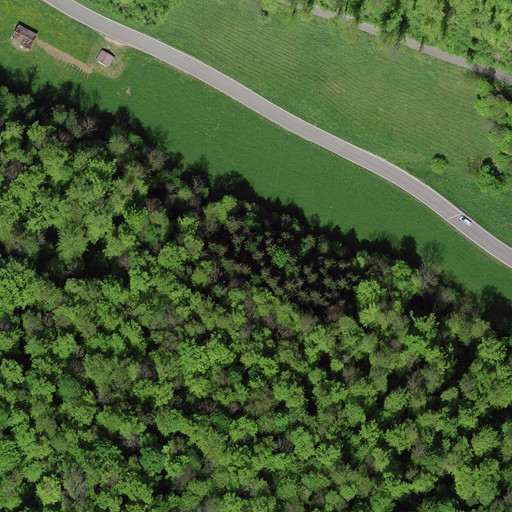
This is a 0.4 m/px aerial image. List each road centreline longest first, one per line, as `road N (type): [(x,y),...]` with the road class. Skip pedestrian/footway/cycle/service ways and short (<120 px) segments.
road 1 (track): [(0,198),(511,391)]
road 2 (tertiary): [(57,0),(404,179),(511,256)]
road 3 (unclassified): [(511,79),(284,0)]
